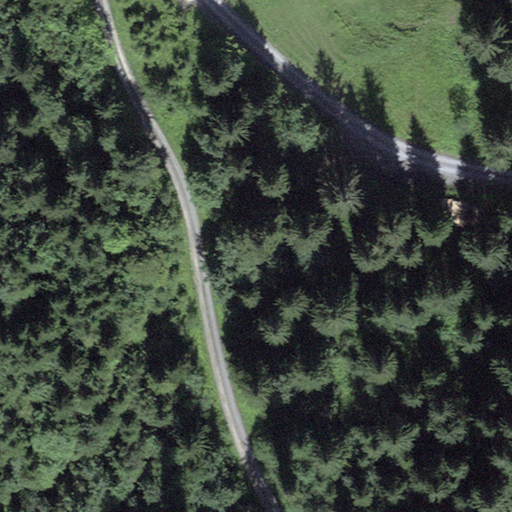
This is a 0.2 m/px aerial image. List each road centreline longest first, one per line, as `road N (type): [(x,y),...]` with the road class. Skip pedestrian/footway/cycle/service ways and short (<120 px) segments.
road 1 (track): [(93,0),(120,77),(175,178),(226,387),(277,511)]
road 2 (track): [(200,0),(348,128),(397,154),(511,184)]
